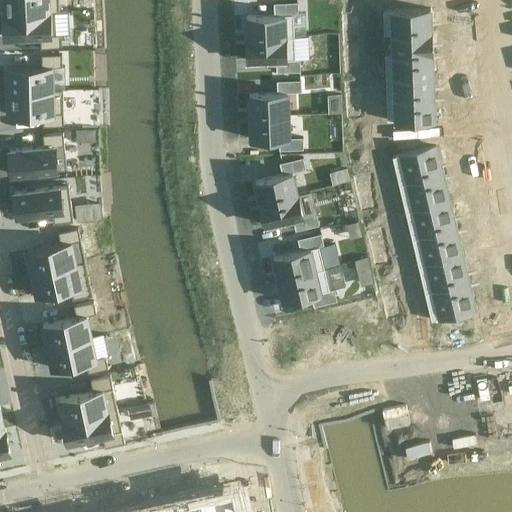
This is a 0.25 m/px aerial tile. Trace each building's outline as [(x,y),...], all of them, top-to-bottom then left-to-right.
[(4,0),(5,12),(4,12),(5,13),(60,10),(59,0),(4,0)] [(298,1),(274,2),(275,14),(294,14),(299,13),(298,1)] [(431,9),(384,10),(385,33),(432,31),(431,9)] [(60,10),(5,13),(6,37),(41,35),(41,47),(61,46),(61,34),(56,34),(55,12),(60,12),(60,10)] [(275,14),(247,15),(248,38),(294,36),(294,14),(275,14)] [(354,22),(346,22),(346,34),(354,34),(354,22)] [(432,31),(385,33),(385,34),(393,33),(394,53),(385,54),(432,53),(433,52),(432,31)] [(294,36),(248,38),(249,60),(276,59),(295,58),(294,36)] [(354,43),(346,44),(347,56),(355,56),(354,43)] [(432,53),(385,54),(386,76),(433,74),(432,53)] [(43,66),(8,67),(8,91),(63,90),(63,88),(54,89),(53,66),(62,66),(62,54),(42,54),(43,66)] [(355,56),(347,56),(347,68),(356,68),(355,56)] [(295,58),(276,59),(277,71),(301,71),(300,59),(295,58)] [(433,74),(386,76),(387,98),(434,96),(433,74)] [(301,79),(277,80),(278,92),(302,91),(301,79)] [(356,87),(348,87),(349,99),(357,99),(356,87)] [(63,90),(8,91),(9,114),(44,113),(44,125),(64,125),(63,90)] [(288,92),(250,93),(251,116),(289,114),(288,92)] [(434,96),(387,98),(388,120),(435,118),(434,96)] [(357,99),(349,99),(349,111),(357,111),(357,99)] [(289,114),(251,116),(252,138),(279,137),(290,137),(289,114)] [(45,146),(10,149),(12,174),(57,170),(67,169),(65,144),(64,132),(44,134),(45,146)] [(290,137),(279,137),(280,149),(304,148),(303,136),(290,137)] [(437,146),(393,156),(400,184),(443,173),(437,146)] [(303,157),(280,162),(283,174),(293,172),(306,168),(303,157)] [(283,174),(256,181),(261,202),(298,194),(293,172),(283,174)] [(443,173),(400,184),(406,211),(450,201),(443,173)] [(365,180),(357,182),(360,193),(368,191),(365,180)] [(69,184),(15,191),(18,216),(52,211),(54,223),(74,221),(69,184)] [(368,191),(360,193),(363,205),(371,203),(368,191)] [(298,194),(261,202),(266,224),(293,218),(304,215),(298,194)] [(450,201),(406,211),(413,238),(456,228),(450,201)] [(304,215),(293,218),(296,230),(319,224),(316,213),(304,215)] [(62,243),(28,250),(32,272),(86,261),(81,239),(79,227),(59,231),(62,243)] [(456,228),(413,238),(419,265),(462,255),(456,228)] [(321,233),(298,238),(301,250),(320,245),(324,244),(321,233)] [(378,234),(370,236),(373,247),(381,245),(378,234)] [(301,250),(274,256),(279,278),(325,267),(320,245),(301,250)] [(381,245),(373,247),(376,259),(383,257),(381,245)] [(462,255),(419,265),(425,292),(469,282),(462,255)] [(86,261),(32,272),(37,295),(71,287),(73,299),(93,294),(86,261)] [(325,267),(279,278),(284,300),(311,294),(330,289),(325,267)] [(469,282),(425,292),(432,320),(475,309),(469,282)] [(330,289),(311,294),(314,306),(337,300),(334,288),(330,289)] [(391,288),(383,290),(386,301),(393,300),(391,288)] [(393,300),(386,301),(388,313),(396,311),(393,300)] [(77,316),(43,323),(48,346),(92,336),(88,314),(97,312),(94,301),(75,305),(77,316)] [(294,343),(291,344),(295,362),(299,361),(299,362),(342,352),(334,318),(297,327),(300,341),(294,342),(294,343)] [(92,336),(48,346),(53,368),(87,360),(89,372),(109,368),(106,356),(108,356),(104,334),(92,337),(92,336)] [(94,391),(60,398),(64,419),(64,420),(118,409),(111,375),(91,379),(94,391)] [(118,409),(64,420),(69,442),(103,435),(106,446),(125,442),(118,409)] [(6,429),(0,429),(0,454),(10,452),(6,429)] [(238,511),(234,490),(135,511),(238,511)]
